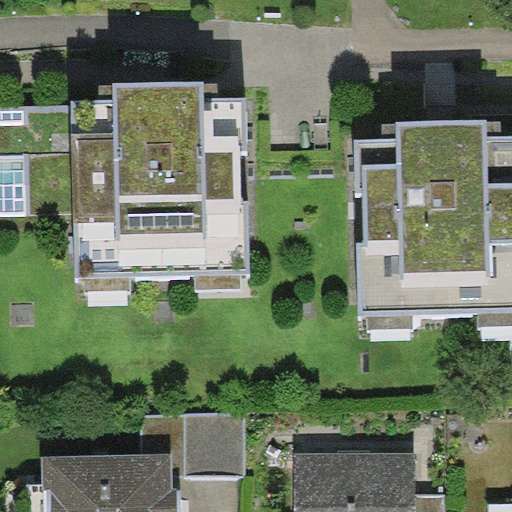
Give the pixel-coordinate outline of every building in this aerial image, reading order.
[(72,106),(0,107),(0,220),(74,219),(76,277),(250,272),(246,97),(218,98),(218,84),(205,84),(205,79),(160,80),(113,82),(113,85),(100,86),(101,100),(72,101),(72,106)] [(384,138),(355,139),(358,315),(511,312),(511,136),(502,136),(502,121),(488,121),(488,119),(439,120),(396,121),(396,124),(383,125),(384,138)] [(141,415),(141,455),(172,455),(172,477),(245,477),(244,414),(141,415)] [(415,452),(295,453),(295,511),(414,511),(415,493),(415,452)] [(141,455),(42,456),(42,511),(181,511),(182,507),(181,489),(172,489),(172,477),(172,455),(141,455)] [(444,511),(445,493),(415,493),(414,511),(444,511)]
